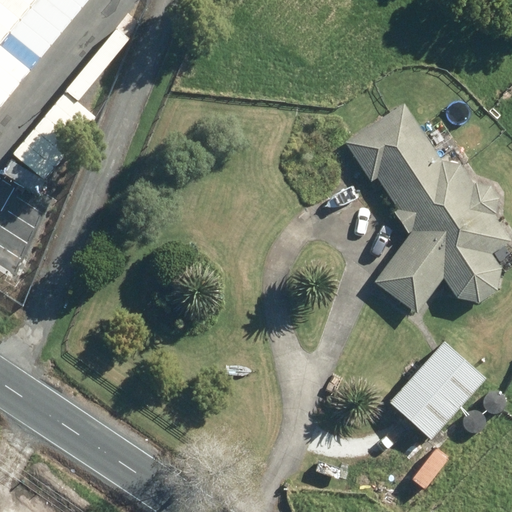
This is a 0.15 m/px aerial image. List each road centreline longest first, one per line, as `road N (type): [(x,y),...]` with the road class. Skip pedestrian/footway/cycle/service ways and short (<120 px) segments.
road 1 (unknown): [(3,384),(163,0)]
road 2 (tertiary): [(0,382),(195,511)]
